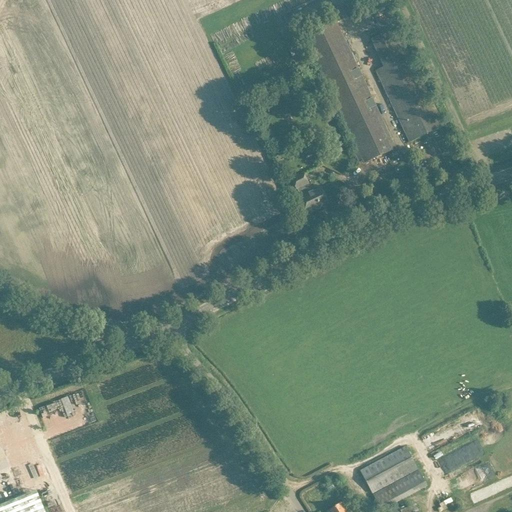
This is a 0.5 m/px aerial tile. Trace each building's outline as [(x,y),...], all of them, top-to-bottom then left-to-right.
[(335,21),(305,36),(364,163),(395,149),(353,59),(335,21)] [(376,71),(405,133),(409,142),(443,126),(397,27),(371,39),(384,67),(376,71)] [(299,198),(302,204),(306,213),(328,203),(321,188),(309,193),(305,185),(308,183),(303,173),(291,179),(296,189),(300,197),(299,198)] [(405,447),(360,471),(372,494),(417,470),(405,447)] [(45,482),(49,480),(44,466),(40,468),(45,482)] [(418,471),(373,495),(381,510),(426,486),(418,471)] [(0,504),(0,511),(44,511),(36,490),(0,504)] [(348,511),(342,502),(336,506),(327,511),(348,511)]
